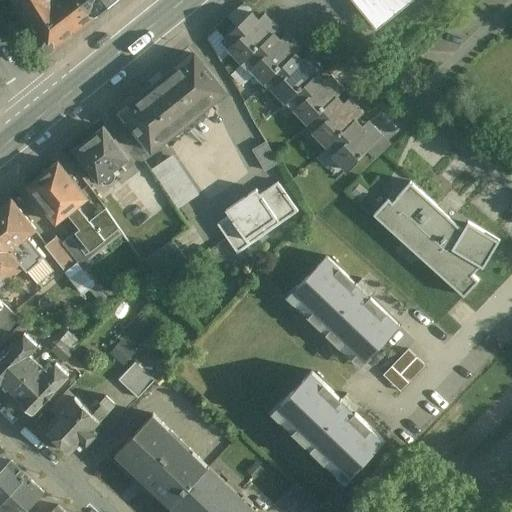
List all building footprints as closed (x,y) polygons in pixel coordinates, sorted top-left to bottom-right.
[(40,0),(14,0),(44,46),(45,47),(46,48),(48,49),(51,49),(53,49),(93,17),(79,0),(52,0),(44,6),(41,0),(40,0)] [(79,0),(93,17),(115,0),(79,0)] [(354,0),(377,28),(412,0),(354,0)] [(253,11),(226,37),(232,44),(228,47),(243,63),(249,57),(248,57),(265,41),(258,33),(273,19),(266,12),(260,18),(253,11)] [(273,19),(258,33),(265,41),(275,32),(280,27),(273,19)] [(265,41),(248,57),(249,57),(255,63),(250,68),(265,83),(271,77),(270,77),(287,61),(280,53),(294,39),(288,33),(282,39),(275,32),(265,41)] [(294,39),(280,53),(287,61),(297,51),(298,52),(302,48),(294,39)] [(287,61),(270,77),(271,77),(277,83),(272,87),(287,103),(293,98),(292,97),(309,82),(301,74),(316,59),(310,53),(304,59),(298,52),(297,51),(287,61)] [(227,92),(195,53),(172,71),(171,69),(157,81),(171,99),(172,98),(188,119),(212,99),(214,102),(227,92)] [(316,59),(301,74),(309,82),(319,72),(320,72),(325,68),(316,59)] [(309,82),(292,97),(293,98),(298,103),(293,108),(308,124),(312,120),(311,120),(330,102),(324,95),(338,81),(332,74),(326,79),(320,72),(319,72),(309,82)] [(157,81),(143,92),(144,93),(122,111),(154,151),(168,139),(166,136),(188,119),(172,98),(171,99),(157,81)] [(338,81),(324,95),(330,102),(338,95),(346,88),(338,81)] [(330,102),(311,120),(312,120),(318,127),(314,131),(328,146),(331,144),(330,143),(350,124),(343,116),(357,103),(351,96),(345,102),(338,95),(330,102)] [(357,103),(343,116),(350,124),(357,118),(358,118),(365,111),(357,103)] [(350,124),(330,143),(331,144),(337,150),(332,155),(346,169),(369,148),(361,140),(376,127),(370,120),(364,125),(358,118),(357,118),(350,124)] [(103,124),(73,149),(99,181),(129,157),(103,124)] [(383,135),(376,127),(361,140),(369,148),(383,135)] [(269,142),(255,149),(266,170),(279,164),(269,142)] [(180,207),(201,193),(175,153),(153,167),(180,207)] [(59,162),(28,186),(57,222),(69,212),(69,213),(68,213),(80,228),(71,236),(86,255),(120,228),(106,208),(90,221),(78,205),(77,206),(77,205),(87,197),(59,162)] [(217,224),(238,253),(298,211),(278,181),(260,194),(257,188),(226,210),(230,215),(217,224)] [(464,229),(434,203),(411,181),(392,201),(389,198),(374,214),(464,296),(479,280),(473,274),(480,266),(484,268),(500,240),(468,221),(464,229)] [(36,228),(12,198),(0,206),(0,236),(10,249),(11,249),(36,228)] [(10,249),(0,236),(0,278),(3,276),(7,281),(25,266),(11,249),(10,249)] [(41,281),(59,269),(37,236),(19,248),(41,281)] [(173,239),(146,259),(161,280),(189,260),(173,239)] [(327,256),(298,286),(297,285),(297,286),(297,287),(292,293),(298,299),(294,304),(295,304),(353,359),(353,360),(354,361),(358,356),(365,362),(370,356),(371,357),(372,356),(371,356),(400,326),(327,256)] [(82,260),(68,268),(83,294),(97,286),(82,260)] [(0,335),(5,341),(24,322),(0,298),(0,335)] [(26,333),(0,359),(0,379),(12,391),(39,362),(29,353),(38,344),(26,333)] [(402,390),(427,363),(410,348),(385,374),(402,390)] [(39,362),(12,391),(22,401),(20,403),(29,412),(31,409),(33,411),(68,375),(56,363),(48,371),(39,362)] [(155,380),(136,362),(119,379),(138,398),(155,380)] [(312,371),(283,401),(282,400),(281,401),(282,402),(277,408),(283,414),(279,418),(279,419),(280,419),(338,474),(337,475),(338,476),(343,471),(349,477),(355,471),(356,472),(357,471),(356,471),(385,441),(312,371)] [(68,389),(51,408),(58,415),(76,396),(68,389)] [(94,413),(76,396),(58,415),(46,428),(71,451),(82,440),(86,444),(99,431),(95,427),(116,404),(107,395),(95,408),(94,413)] [(209,467),(154,414),(115,454),(171,507),(209,467)] [(0,504),(28,476),(11,460),(0,472),(0,504)] [(264,469),(255,461),(246,471),(255,479),(264,469)] [(223,511),(241,494),(211,465),(209,467),(171,507),(175,511),(223,511)] [(28,476),(0,504),(0,511),(24,511),(44,492),(28,476)] [(316,511),(322,506),(296,481),(279,499),(292,511),(316,511)] [(259,511),(241,494),(223,511),(259,511)]
